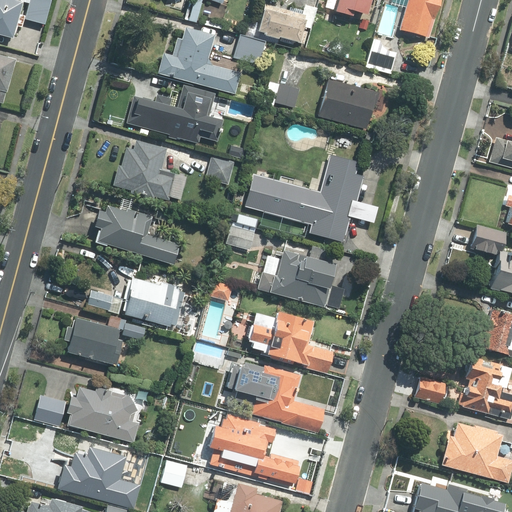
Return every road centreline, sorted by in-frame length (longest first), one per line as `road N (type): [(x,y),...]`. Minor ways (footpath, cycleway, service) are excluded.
road 1 (residential): [(480,0),(344,511)]
road 2 (residential): [(0,326),(89,0)]
